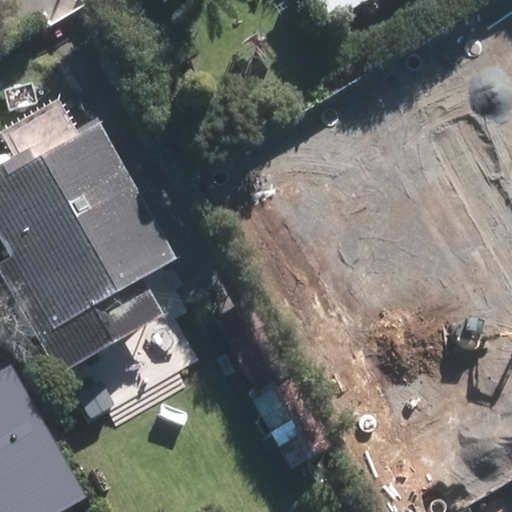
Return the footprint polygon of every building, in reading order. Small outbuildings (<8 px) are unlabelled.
[(191,53),(159,0),(94,0),(93,1),(140,83),(191,53)] [(312,0),(330,32),(384,0),(312,0)] [(511,223),(511,72),(412,130),(434,169),(393,192),(436,267),(511,223)] [(358,99),(276,153),(319,218),(401,165),(358,99)] [(169,261),(88,122),(71,132),(55,104),(0,134),(0,143),(9,159),(0,164),(0,251),(5,260),(0,262),(0,285),(53,379),(156,319),(134,281),(169,261)] [(507,441),(511,438),(511,288),(500,295),(511,315),(511,357),(471,382),(507,441)] [(467,379),(417,297),(310,362),(360,445),(467,379)] [(300,378),(255,299),(210,324),(251,396),(245,400),(289,477),(335,451),(295,381),(300,378)] [(0,366),(0,511),(61,511),(82,501),(4,363),(0,366)]
